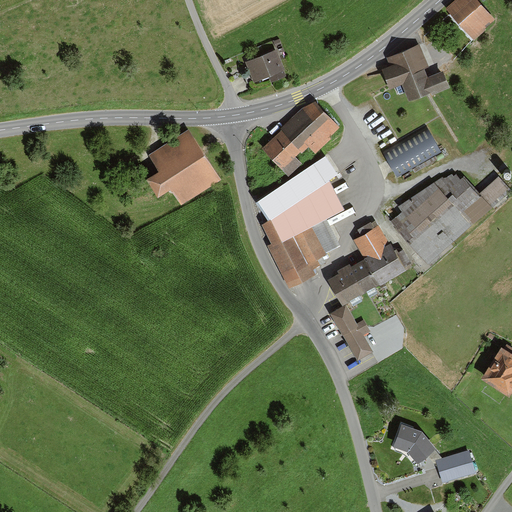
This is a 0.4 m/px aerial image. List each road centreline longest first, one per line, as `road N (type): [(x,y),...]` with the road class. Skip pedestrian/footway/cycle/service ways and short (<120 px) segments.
road 1 (residential): [(234,115),(251,226),(341,385),(376,511)]
road 2 (tertiary): [(440,0),(325,86),(234,115)]
road 3 (tertiary): [(234,115),(0,129)]
